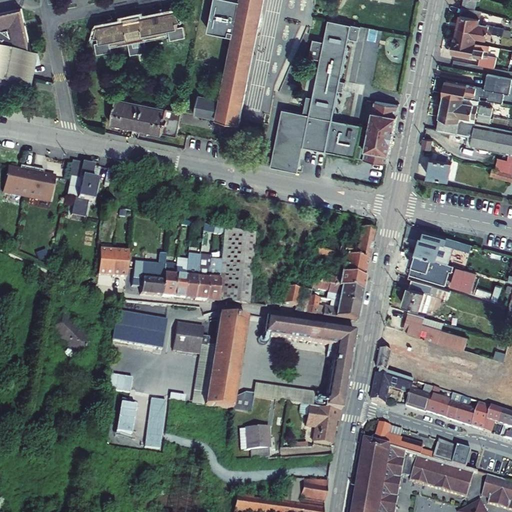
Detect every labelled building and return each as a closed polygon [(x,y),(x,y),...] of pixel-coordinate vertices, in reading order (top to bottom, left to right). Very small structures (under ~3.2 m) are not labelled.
[(240,0),(222,101),(196,97),(192,115),(239,124),(242,109),(262,0),(240,0)] [(477,3),(464,0),(463,0),(462,8),(475,10),(477,3)] [(475,10),(462,8),(458,27),(492,34),(503,35),(504,31),(504,29),(479,24),(482,11),(475,10)] [(34,81),(40,50),(30,48),(22,10),(0,14),(0,91),(2,83),(11,85),(13,76),(34,81)] [(140,15),(124,18),(125,21),(98,27),(95,38),(100,37),(101,42),(95,43),(97,55),(112,51),(110,41),(128,37),(131,55),(148,51),(144,33),(170,28),(171,40),(186,37),(184,26),(179,27),(178,22),(183,21),(176,12),(141,18),(140,15)] [(304,151),(359,162),(362,148),(361,128),(332,124),(337,95),(343,96),(345,83),(339,83),(346,43),(356,44),(360,30),(352,28),(328,24),(324,37),(323,44),(311,42),(307,61),(318,64),(316,79),(312,101),(306,100),(304,110),(303,116),(280,112),(270,170),(300,175),(304,151)] [(477,37),(491,40),(492,34),(458,27),(456,39),(476,43),(477,37)] [(456,39),(455,39),(453,51),(480,57),(479,65),(495,68),(496,60),(487,58),(489,51),(484,50),(485,45),(476,43),(456,39)] [(511,50),(503,49),(501,61),(511,62),(511,50)] [(510,94),(511,80),(511,78),(488,74),(485,89),(489,90),(487,100),(502,103),(504,93),(510,94)] [(480,95),(481,88),(447,81),(444,93),(445,93),(475,99),(478,100),(479,95),(480,95)] [(478,105),(474,104),(475,99),(445,93),(443,105),(473,112),(476,112),(478,105)] [(179,113),(115,100),(109,124),(176,139),(179,113)] [(399,105),(375,102),(365,158),(388,164),(399,105)] [(473,112),(443,105),(440,117),(470,123),(471,119),(473,112)] [(479,113),(491,115),(493,108),(481,106),(479,113)] [(479,113),(478,120),(490,122),(491,115),(479,113)] [(511,143),(511,131),(470,123),(440,117),(438,130),(450,132),(468,136),(511,143)] [(468,136),(450,132),(449,141),(450,142),(466,146),(468,136)] [(511,154),(511,143),(468,136),(466,146),(509,154),(511,154)] [(424,139),(422,148),(431,150),(433,141),(427,139),(424,139)] [(453,157),(433,152),(429,176),(449,180),(453,162),(452,162),(453,157)] [(508,160),(498,158),(495,170),(511,174),(511,154),(509,154),(508,160)] [(94,166),(73,161),(70,176),(67,195),(78,197),(74,206),(71,214),(86,217),(93,201),(98,180),(91,178),(94,166)] [(8,165),(3,188),(27,193),(33,165),(21,163),(20,167),(8,165)] [(44,168),(33,165),(27,193),(50,198),(55,175),(43,172),(44,168)] [(511,174),(495,170),(493,169),(491,175),(511,180),(511,174)] [(128,291),(140,295),(241,307),(247,234),(225,230),(221,270),(171,266),(168,274),(160,273),(159,282),(141,281),(141,276),(131,278),(128,291)] [(295,310),(294,314),(357,324),(374,232),(361,230),(357,247),(338,242),(336,251),(305,247),(304,254),(343,263),(340,280),(322,277),(320,284),(308,282),(307,289),(288,286),(285,307),(295,310)] [(421,237),(416,254),(448,264),(453,247),(470,252),(472,245),(424,230),(422,237),(421,237)] [(98,250),(95,276),(125,279),(127,253),(98,250)] [(457,268),(454,278),(457,279),(454,287),(471,292),(476,274),(457,268)] [(450,291),(412,279),(410,287),(409,287),(403,305),(427,312),(432,295),(448,300),(450,291)] [(64,311),(49,327),(45,334),(72,362),(79,356),(93,342),(64,311)] [(168,319),(117,311),(111,341),(162,350),(168,319)] [(425,317),(409,312),(405,324),(410,325),(408,333),(423,337),(465,350),(468,339),(459,336),(423,325),(425,318),(425,317)] [(246,319),(219,314),(215,339),(201,337),(200,345),(191,404),(205,406),(232,410),(251,413),(254,395),(245,393),(235,397),(236,385),(246,319)] [(461,329),(425,318),(423,325),(459,336),(461,329)] [(254,395),(252,399),(299,407),(308,408),(307,416),(305,427),(315,428),(312,442),(334,446),(355,333),(266,319),(265,334),(338,346),(334,362),(328,395),(255,384),(254,395)] [(202,326),(177,322),(173,352),(199,357),(200,345),(201,337),(202,326)] [(405,339),(422,344),(423,337),(408,333),(403,331),(386,327),(382,344),(403,348),(405,339)] [(465,350),(423,337),(422,344),(434,347),(433,352),(436,352),(431,365),(460,374),(464,360),(466,353),(467,351),(465,350)] [(381,351),(377,371),(379,372),(388,374),(396,376),(400,364),(390,361),(392,354),(381,351)] [(481,355),(467,351),(466,353),(471,354),(469,361),(464,360),(460,374),(472,378),(476,365),(478,365),(481,355)] [(496,351),(494,359),(504,362),(506,355),(496,351)] [(400,364),(401,357),(392,354),(390,361),(400,364)] [(499,367),(500,362),(481,356),(479,361),(499,367)] [(499,367),(479,361),(477,368),(497,374),(499,367)] [(407,366),(400,364),(396,376),(404,379),(407,366)] [(389,388),(410,395),(412,386),(414,382),(404,379),(396,376),(388,374),(379,372),(378,375),(376,374),(371,401),(385,405),(389,388)] [(131,379),(110,375),(108,390),(129,393),(131,379)] [(464,391),(430,381),(428,387),(434,388),(447,393),(454,395),(462,397),(464,391)] [(416,392),(417,388),(412,386),(410,395),(406,406),(426,412),(431,396),(434,388),(428,387),(425,385),(422,394),(416,392)] [(446,396),(447,393),(434,388),(431,396),(435,397),(437,393),(446,396)] [(446,418),(454,395),(447,393),(446,396),(437,393),(435,397),(431,396),(426,412),(446,418)] [(459,405),(462,397),(454,395),(446,418),(455,421),(459,405)] [(136,402),(114,398),(111,412),(133,416),(136,402)] [(162,450),(167,400),(151,398),(146,448),(162,450)] [(472,427),(479,403),(471,401),(469,408),(459,405),(455,421),(472,427)] [(484,430),(491,408),(479,403),(472,427),(484,430)] [(484,430),(487,432),(490,422),(499,424),(504,426),(504,425),(505,425),(509,414),(491,408),(484,430)] [(511,511),(511,483),(508,482),(474,471),(467,469),(471,455),(438,445),(435,455),(423,451),(423,446),(400,439),(402,432),(380,424),(375,443),(366,441),(353,511),(395,511),(402,476),(411,477),(410,482),(467,499),(472,475),(487,480),(483,495),(490,497),(488,505),(511,511)] [(501,436),(504,426),(499,424),(495,435),(501,436)] [(268,429),(241,429),(243,463),(271,461),(268,429)] [(284,479),(281,504),(298,507),(303,480),(284,479)] [(281,504),(235,496),(232,511),(321,511),(327,482),(303,480),(298,507),(281,504)] [(486,511),(480,501),(459,511),(486,511)]
